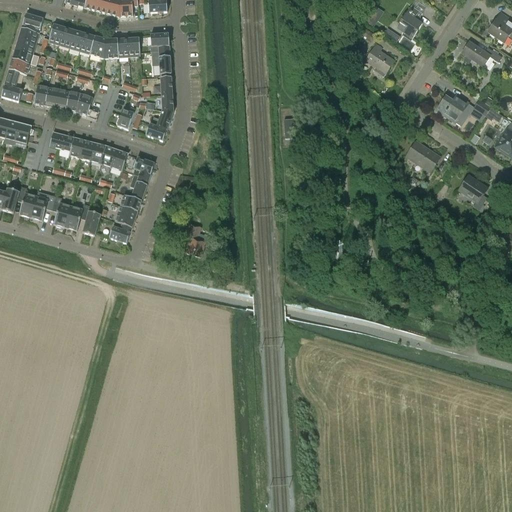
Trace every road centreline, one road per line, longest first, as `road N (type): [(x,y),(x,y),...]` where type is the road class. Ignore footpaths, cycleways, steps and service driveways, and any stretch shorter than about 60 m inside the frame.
road 1 (residential): [(511,186),(408,107),(472,0)]
road 2 (residential): [(170,158),(132,264),(0,228)]
road 3 (residential): [(178,25),(114,30),(0,3)]
road 4 (residential): [(0,111),(170,158)]
road 5 (residential): [(178,25),(184,112),(170,158)]
